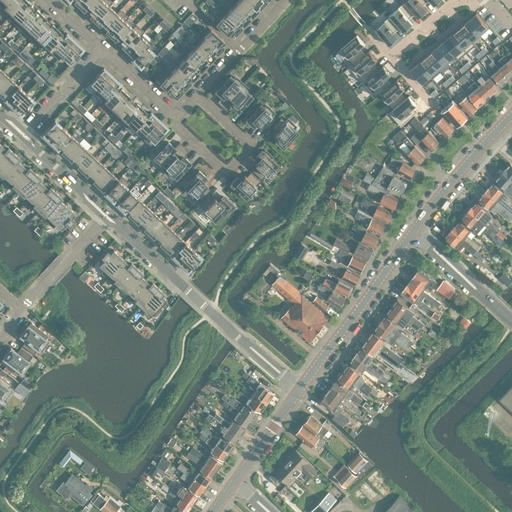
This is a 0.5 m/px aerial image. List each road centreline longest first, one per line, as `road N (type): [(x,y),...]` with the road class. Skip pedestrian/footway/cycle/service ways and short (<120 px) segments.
road 1 (residential): [(298,391),(104,215)]
road 2 (tertiary): [(298,391),(413,230)]
road 3 (residential): [(177,118),(172,123),(227,175),(250,147),(196,98)]
road 4 (tertiary): [(413,230),(511,115)]
road 5 (residential): [(511,322),(413,230)]
road 6 (residential): [(196,98),(286,0)]
road 7 (residential): [(104,215),(19,310)]
